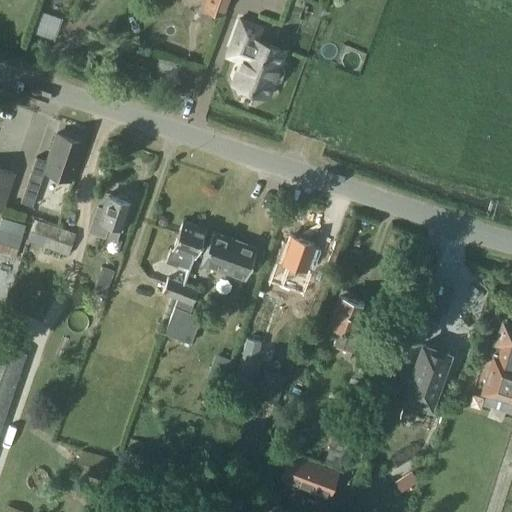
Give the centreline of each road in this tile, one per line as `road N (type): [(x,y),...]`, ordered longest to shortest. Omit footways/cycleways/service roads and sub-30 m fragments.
road 1 (unclassified): [(511,243),(0,71)]
road 2 (unknown): [(423,215),(347,511)]
